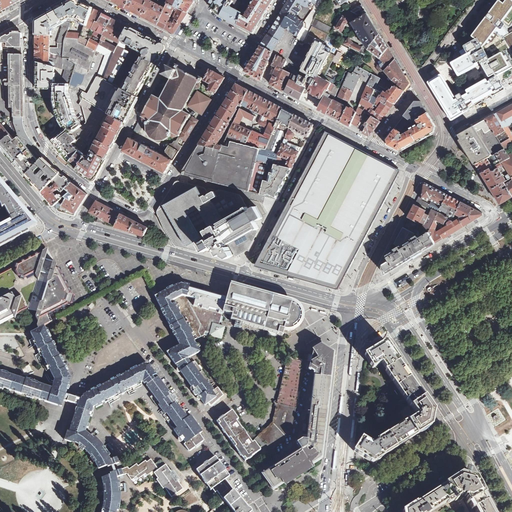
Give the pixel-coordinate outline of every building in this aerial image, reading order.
[(0,0),(0,12),(11,6),(21,0),(0,0)] [(85,24),(87,26),(93,8),(77,0),(72,0),(56,9),(63,20),(66,21),(72,18),(71,17),(73,16),(74,17),(75,17),(76,16),(77,16),(76,17),(77,18),(76,19),(82,22),(82,23),(85,24)] [(129,0),(125,8),(157,25),(165,9),(155,3),(148,0),(129,0)] [(155,3),(165,9),(168,3),(162,0),(155,0),(158,1),(157,3),(156,2),(155,3)] [(168,3),(188,12),(191,8),(194,2),(193,0),(168,0),(168,3)] [(235,24),(238,25),(242,15),(243,14),(230,7),(233,1),(231,0),(208,0),(214,9),(215,11),(218,14),(221,16),(223,17),(235,24)] [(230,7),(243,14),(247,0),(231,0),(233,1),(230,7)] [(274,0),(273,0),(254,0),(254,1),(253,1),(252,2),(252,3),(252,4),(252,3),(251,3),(251,5),(251,6),(250,6),(249,8),(250,8),(244,16),(242,15),(238,25),(253,33),(260,21),(274,0)] [(261,46),(273,52),(281,38),(280,37),(285,28),(299,37),(304,28),(304,22),(295,16),(297,14),(298,15),(301,11),(299,10),(302,4),(312,11),(317,0),(289,0),(286,5),(287,5),(281,13),(282,14),(268,35),(261,46)] [(378,4),(384,13),(388,10),(381,0),(375,0),(376,0),(377,1),(376,1),(377,3),(378,2),(378,3),(378,4)] [(492,13),(501,0),(499,0),(491,12),(492,13)] [(493,14),(501,20),(502,21),(511,7),(511,0),(501,0),(492,13),(493,14)] [(511,0),(511,7),(502,21),(508,25),(509,26),(511,22),(511,0)] [(188,12),(168,3),(165,9),(157,25),(174,34),(188,12)] [(362,17),(368,14),(362,5),(358,7),(351,11),(352,12),(362,17)] [(93,8),(87,26),(92,29),(96,21),(98,23),(103,13),(93,8)] [(352,12),(351,11),(345,8),(344,8),(334,27),(343,32),(349,20),(348,19),(352,12)] [(36,35),(50,35),(52,35),(52,28),(53,27),(54,28),(61,24),(64,22),(63,20),(56,9),(39,18),(36,24),(36,35)] [(103,35),(111,18),(103,13),(98,23),(96,21),(92,29),(93,30),(95,31),(103,35)] [(352,24),(368,49),(380,34),(374,24),(368,14),(362,17),(352,24)] [(489,20),(495,25),(496,25),(499,27),(500,27),(503,23),(503,22),(501,21),(501,20),(493,14),(492,15),(490,14),(489,14),(487,17),(490,19),(489,20)] [(119,43),(121,41),(127,27),(111,18),(103,35),(106,36),(119,43)] [(312,25),(330,35),(333,29),(314,19),(312,25)] [(473,36),(474,37),(487,20),(486,19),(485,19),(473,35),(473,36)] [(57,43),(58,43),(64,43),(64,41),(66,37),(67,32),(69,27),(70,23),(66,21),(63,20),(64,22),(61,24),(62,27),(57,42),(57,43)] [(474,37),(476,39),(477,40),(482,43),(483,44),(484,44),(485,44),(494,31),(497,28),(497,27),(495,25),(489,20),(487,20),(474,37)] [(79,42),(87,46),(91,39),(93,35),(91,34),(93,33),(93,30),(92,29),(87,26),(85,24),(84,26),(82,32),(82,33),(80,39),(79,42)] [(142,58),(154,64),(156,65),(164,50),(164,49),(164,48),(164,47),(164,46),(163,45),(162,45),(127,27),(121,41),(124,43),(143,52),(144,55),(142,58)] [(103,35),(95,31),(94,35),(93,35),(91,39),(87,46),(96,50),(96,51),(96,50),(99,44),(103,35)] [(481,44),(489,59),(501,53),(502,53),(508,65),(508,66),(502,70),(503,71),(504,72),(505,71),(511,67),(511,52),(511,51),(511,50),(508,43),(504,37),(503,38),(502,37),(494,31),(485,44),(484,44),(483,44),(482,43),(481,44)] [(11,54),(22,54),(23,34),(20,33),(14,33),(0,40),(0,50),(3,50),(3,48),(9,48),(9,50),(11,50),(11,54)] [(368,50),(380,59),(388,48),(384,40),(380,34),(368,49),(368,50)] [(37,62),(49,65),(50,53),(50,48),(50,35),(36,35),(36,57),(36,61),(37,62)] [(114,52),(116,48),(105,42),(106,36),(103,35),(99,44),(114,52)] [(75,64),(89,70),(96,50),(87,46),(79,42),(80,39),(66,37),(64,41),(64,43),(63,55),(63,58),(70,59),(70,61),(75,64)] [(344,44),(365,55),(368,50),(364,46),(362,48),(353,44),(349,39),(344,44)] [(482,62),(482,63),(489,59),(481,44),(482,43),(477,40),(474,44),(474,43),(473,42),(473,41),(471,42),(471,43),(468,45),(468,44),(467,44),(465,46),(464,46),(466,48),(467,48),(469,51),(468,52),(468,53),(471,52),(477,62),(479,61),(481,63),(482,62)] [(125,46),(124,43),(121,41),(119,43),(117,46),(131,53),(132,50),(125,46)] [(326,113),(327,114),(334,100),(340,87),(334,84),(335,82),(334,79),(332,78),(328,79),(327,81),(318,76),(330,53),(327,51),(329,49),(329,48),(328,48),(328,47),(326,46),(316,41),(301,71),(303,71),(301,75),(308,79),(307,81),(311,83),(308,90),(307,90),(305,91),(304,92),(308,91),(309,91),(310,88),(323,95),(322,97),(323,97),(326,99),(324,104),(326,113)] [(50,48),(50,53),(57,55),(63,55),(64,43),(58,43),(58,48),(50,48)] [(111,58),(114,52),(99,44),(96,50),(105,55),(97,76),(104,78),(111,58)] [(104,79),(119,87),(123,79),(124,78),(126,74),(131,64),(133,59),(135,55),(131,53),(117,46),(116,48),(114,52),(111,58),(104,78),(104,79)] [(245,71),(261,79),(262,79),(273,52),(261,46),(245,71)] [(382,68),(385,71),(396,60),(393,55),(388,48),(380,59),(387,64),(385,66),(384,67),(382,64),(380,65),(382,68)] [(477,62),(471,52),(468,53),(463,56),(463,57),(469,68),(470,69),(478,65),(478,64),(477,62)] [(50,53),(49,65),(53,66),(62,69),(63,66),(63,58),(63,55),(57,55),(50,53)] [(482,64),(489,76),(490,76),(502,70),(508,66),(508,65),(502,53),(501,53),(489,59),(482,63),(482,64)] [(14,117),(23,117),(23,112),(23,84),(22,54),(11,54),(10,54),(10,59),(10,79),(10,85),(10,108),(14,108),(14,117)] [(270,84),(283,91),(290,74),(283,70),(287,60),(277,56),(272,66),(277,68),(270,84)] [(463,57),(463,56),(452,63),(459,75),(460,75),(470,69),(469,68),(463,57)] [(122,88),(137,96),(154,64),(142,58),(141,57),(135,69),(134,68),(129,77),(130,77),(128,81),(127,80),(127,81),(125,80),(123,79),(119,87),(122,88)] [(63,84),(70,84),(73,71),(75,64),(70,61),(70,59),(63,58),(63,66),(68,67),(68,68),(66,68),(66,72),(65,72),(65,76),(64,76),(64,80),(63,80),(63,84)] [(385,71),(390,76),(393,80),(402,70),(396,60),(385,71)] [(54,86),(55,86),(56,86),(56,84),(54,84),(54,74),(55,74),(55,72),(53,71),(53,66),(49,65),(37,62),(37,71),(36,71),(35,87),(36,87),(36,85),(38,85),(38,87),(54,87),(54,86)] [(89,70),(75,64),(73,71),(82,74),(88,72),(89,70)] [(189,114),(183,111),(187,104),(194,89),(195,88),(197,89),(199,89),(201,86),(200,84),(199,83),(200,81),(201,81),(203,78),(200,76),(199,78),(198,78),(178,68),(180,65),(176,64),(174,67),(178,69),(178,70),(176,69),(175,68),(169,65),(164,74),(171,78),(160,98),(153,94),(150,100),(151,101),(145,111),(144,111),(141,116),(144,118),(149,120),(148,121),(147,121),(147,122),(146,122),(146,123),(146,124),(147,125),(147,126),(147,127),(148,131),(147,132),(147,133),(148,133),(151,137),(150,138),(151,138),(156,140),(156,141),(158,141),(163,141),(164,141),(165,141),(165,140),(169,137),(170,138),(170,137),(171,137),(172,137),(173,136),(173,135),(173,134),(172,134),(172,133),(177,136),(180,137),(181,133),(180,132),(188,117),(189,118),(191,116),(191,115),(189,114)] [(359,78),(363,80),(368,72),(357,66),(352,74),(349,73),(348,75),(358,80),(359,78)] [(210,70),(204,80),(211,84),(209,90),(213,92),(216,93),(225,78),(210,70)] [(397,87),(404,91),(410,83),(409,82),(408,79),(407,79),(405,75),(405,74),(403,72),(402,70),(393,80),(398,85),(397,87)] [(308,79),(301,75),(300,76),(298,75),(291,71),(290,72),(293,74),(285,92),(292,96),(300,100),(304,92),(305,91),(307,90),(308,90),(311,83),(307,81),(308,79)] [(363,80),(369,83),(376,87),(378,84),(381,79),(368,72),(363,80)] [(455,100),(456,99),(442,74),(441,74),(429,82),(429,83),(451,120),(452,120),(464,113),(464,112),(461,107),(460,108),(462,112),(453,117),(452,117),(431,83),(432,82),(432,81),(440,76),(440,77),(441,77),(455,100)] [(351,97),(358,80),(348,75),(341,92),(351,97)] [(490,81),(493,84),(494,84),(500,81),(500,80),(501,80),(498,75),(497,75),(490,79),(490,80),(490,81)] [(390,76),(385,80),(394,85),(396,86),(397,87),(398,85),(393,80),(390,76)] [(461,107),(456,99),(455,100),(441,77),(440,77),(440,76),(432,81),(432,82),(431,83),(452,117),(453,117),(462,112),(460,108),(461,107)] [(394,86),(394,85),(385,80),(383,79),(379,85),(386,89),(388,87),(392,90),(394,86)] [(200,93),(209,99),(213,92),(209,90),(211,84),(204,80),(202,87),(200,93)] [(467,91),(468,93),(470,93),(469,92),(487,82),(487,83),(488,82),(487,80),(485,80),(468,89),(468,90),(467,91)] [(500,81),(494,84),(495,87),(496,89),(497,90),(502,87),(503,86),(500,81)] [(468,93),(472,100),(474,99),(474,100),(491,90),(491,89),(492,89),(488,82),(487,83),(487,82),(469,92),(470,93),(468,93)] [(73,135),(77,140),(79,138),(73,132),(82,126),(81,125),(77,118),(69,93),(69,86),(70,84),(63,84),(56,84),(56,86),(55,86),(55,91),(55,97),(53,97),(54,101),(55,107),(56,106),(57,110),(58,114),(57,115),(59,119),(62,124),(63,123),(65,126),(67,129),(72,136),(73,135)] [(217,116),(230,123),(238,109),(237,108),(238,107),(239,104),(242,106),(242,104),(249,91),(237,84),(217,116)] [(394,104),(404,91),(397,87),(396,86),(395,87),(394,86),(392,90),(388,87),(386,89),(379,85),(378,84),(376,87),(375,89),(383,93),(381,96),(394,104)] [(374,93),(375,89),(368,85),(362,98),(369,102),(371,97),(372,95),(374,93)] [(473,100),(471,101),(474,106),(477,105),(476,104),(491,95),(492,96),(493,96),(495,93),(497,92),(500,90),(500,91),(505,89),(503,86),(502,87),(497,90),(496,89),(495,87),(492,89),(493,91),(493,92),(475,102),(474,102),(473,100)] [(111,116),(125,123),(139,98),(137,96),(122,88),(121,89),(108,114),(111,116)] [(322,98),(322,97),(323,95),(310,88),(309,91),(322,98)] [(194,89),(187,104),(189,106),(198,92),(194,89)] [(472,100),(473,100),(474,102),(475,102),(493,92),(493,91),(492,89),(491,89),(491,90),(474,100),(474,99),(472,100)] [(271,119),(276,122),(282,108),(266,100),(249,90),(249,91),(242,104),(260,114),(262,115),(268,118),(271,119)] [(198,92),(189,106),(202,114),(211,100),(209,99),(200,93),(198,92)] [(348,104),(351,97),(341,92),(338,99),(348,104),(349,104),(348,104)] [(456,99),(461,107),(463,106),(465,110),(468,108),(468,107),(466,104),(471,101),(473,100),(472,100),(468,93),(462,97),(461,94),(460,93),(457,96),(456,96),(458,98),(456,99)] [(379,101),(391,108),(394,104),(381,96),(380,95),(379,95),(377,99),(379,101)] [(318,109),(326,113),(324,104),(326,99),(323,97),(324,99),(318,109)] [(366,106),(364,111),(366,112),(368,113),(368,114),(371,109),(373,106),(374,104),(369,102),(362,98),(360,103),(366,106)] [(341,121),(347,107),(334,100),(327,114),(328,114),(341,121)] [(378,107),(375,112),(384,117),(391,108),(379,101),(376,105),(378,107)] [(418,119),(428,112),(421,102),(415,102),(404,116),(410,120),(413,122),(415,119),(416,120),(417,119),(418,119)] [(500,122),(503,120),(511,114),(511,104),(495,114),(500,122)] [(234,124),(239,126),(244,116),(254,121),(256,115),(241,107),(234,122),(234,124)] [(350,126),(352,123),(354,119),(357,112),(356,112),(354,111),(355,110),(352,108),(351,109),(347,107),(341,121),(342,122),(350,126)] [(281,124),(289,127),(294,114),(283,109),(282,108),(276,122),(281,124)] [(354,124),(358,127),(366,112),(364,111),(358,108),(356,112),(357,112),(354,119),(352,123),(354,124)] [(372,117),(381,122),(384,117),(375,112),(374,111),(371,109),(368,114),(371,116),(372,117)] [(367,135),(370,136),(375,130),(381,122),(372,117),(371,118),(370,119),(366,116),(368,113),(366,112),(358,127),(358,128),(362,131),(363,129),(365,130),(363,133),(367,135)] [(417,142),(434,132),(435,131),(434,131),(435,127),(436,127),(436,126),(428,112),(418,119),(417,120),(419,124),(418,127),(415,129),(414,127),(410,130),(417,142)] [(294,114),(289,127),(307,137),(314,125),(304,119),(294,114)] [(496,136),(505,131),(500,122),(495,114),(486,119),(492,129),(496,136)] [(259,124),(267,128),(270,123),(270,122),(270,121),(267,120),(268,119),(268,118),(262,115),(258,122),(259,124)] [(100,156),(106,160),(125,123),(111,116),(94,150),(100,156)] [(144,118),(141,116),(134,130),(139,133),(143,127),(144,127),(145,126),(147,127),(147,126),(147,125),(146,124),(146,123),(144,122),(143,119),(144,118)] [(181,133),(180,137),(186,141),(198,121),(197,120),(193,117),(191,116),(189,118),(188,117),(180,132),(181,133)] [(217,116),(200,145),(222,150),(224,146),(221,145),(218,144),(230,124),(230,123),(217,116)] [(404,128),(410,120),(404,116),(395,128),(401,132),(404,128)] [(18,137),(28,149),(33,144),(28,138),(29,137),(25,132),(26,132),(25,130),(24,127),(24,125),(23,122),(23,120),(23,117),(14,117),(14,123),(18,134),(15,136),(17,138),(18,137)] [(472,127),(476,132),(482,128),(485,133),(492,129),(486,119),(472,127)] [(511,135),(503,120),(500,122),(505,131),(511,142),(511,135)] [(1,143),(11,135),(0,121),(0,141),(1,143)] [(252,131),(245,145),(260,149),(265,150),(274,128),(275,127),(275,126),(270,123),(267,128),(264,135),(264,136),(262,136),(253,132),(252,131)] [(231,142),(245,145),(252,131),(239,126),(234,124),(233,125),(227,138),(227,139),(226,141),(231,142)] [(274,128),(287,133),(288,130),(289,129),(289,127),(281,124),(279,128),(275,127),(274,128)] [(469,152),(476,164),(487,158),(491,156),(476,132),(472,127),(462,132),(461,139),(465,147),(469,152)] [(274,128),(265,150),(279,153),(282,144),(285,138),(287,133),(274,128)] [(401,132),(395,128),(386,139),(387,143),(387,146),(399,152),(417,142),(410,130),(407,132),(406,132),(406,133),(403,135),(401,134),(402,133),(401,132)] [(476,132),(491,156),(496,153),(504,149),(496,136),(492,129),(485,133),(482,128),(476,132)] [(75,145),(73,143),(75,142),(76,141),(77,140),(73,135),(72,136),(67,129),(53,140),(56,144),(55,145),(69,163),(79,147),(76,144),(75,145)] [(285,138),(287,139),(289,140),(291,139),(294,134),(293,133),(290,131),(288,130),(287,133),(285,138)] [(504,149),(511,144),(511,142),(505,131),(496,136),(504,149)] [(347,143),(326,132),(314,155),(255,266),(266,269),(270,270),(281,273),(292,278),(297,278),(305,280),(338,290),(349,269),(356,256),(390,192),(400,172),(397,171),(397,170),(347,143)] [(28,174),(39,162),(28,149),(18,137),(17,138),(15,140),(13,138),(11,135),(1,143),(28,174)] [(169,145),(179,152),(182,146),(179,144),(178,143),(181,138),(179,137),(177,141),(174,141),(173,144),(170,144),(169,145)] [(123,151),(165,173),(173,161),(165,157),(165,156),(149,148),(149,147),(144,145),(143,145),(130,138),(123,151)] [(289,149),(299,153),(302,148),(286,141),(287,139),(285,138),(282,144),(290,147),(289,149)] [(181,174),(249,191),(257,163),(257,160),(243,156),(245,145),(231,142),(230,148),(224,146),(222,150),(200,145),(191,158),(181,174)] [(33,144),(28,149),(39,162),(43,157),(42,156),(40,158),(37,154),(37,153),(35,152),(38,149),(33,144)] [(274,164),(291,168),(292,168),(293,167),(295,161),(299,153),(289,149),(290,147),(282,144),(279,153),(274,164)] [(165,157),(173,161),(179,152),(169,145),(166,151),(167,154),(165,156),(165,157)] [(243,156),(257,160),(260,149),(245,145),(243,156)] [(69,163),(77,169),(86,155),(85,154),(86,151),(84,150),(82,149),(80,147),(79,147),(69,163)] [(260,149),(257,160),(268,162),(274,164),(279,153),(265,150),(260,149)] [(504,149),(496,153),(501,162),(502,162),(509,158),(508,156),(504,149)] [(84,174),(90,179),(96,178),(101,169),(106,160),(100,156),(94,150),(93,150),(92,153),(90,156),(90,157),(91,157),(89,160),(88,159),(88,158),(88,157),(86,155),(77,169),(84,174)] [(496,153),(491,156),(495,165),(501,162),(496,153)] [(511,178),(511,177),(511,153),(508,156),(509,158),(502,162),(504,165),(506,169),(509,174),(511,178)] [(60,173),(43,158),(43,157),(39,162),(28,174),(33,180),(36,185),(43,192),(49,186),(52,182),(60,173)] [(476,164),(481,173),(490,168),(492,167),(487,158),(476,164)] [(269,194),(275,197),(284,181),(284,180),(284,179),(285,178),(286,177),(291,168),(274,164),(268,162),(267,167),(260,194),(268,196),(269,194)] [(260,194),(267,167),(258,165),(259,163),(257,163),(249,191),(260,194)] [(500,204),(511,197),(511,196),(507,187),(504,189),(503,187),(505,186),(505,185),(503,182),(507,180),(506,179),(505,180),(501,172),(502,171),(500,167),(492,172),(490,168),(481,173),(482,175),(488,184),(499,202),(500,204)] [(64,195),(65,196),(71,192),(66,188),(72,182),(60,173),(52,182),(55,186),(58,183),(61,187),(58,190),(60,192),(61,192),(61,193),(62,193),(64,195)] [(0,244),(18,235),(28,230),(27,228),(35,223),(30,217),(31,217),(19,203),(2,182),(0,182),(0,244)] [(62,205),(76,214),(88,194),(72,182),(66,188),(71,192),(65,196),(65,197),(67,198),(62,205)] [(178,244),(178,245),(195,249),(201,246),(203,251),(204,252),(212,247),(212,246),(213,246),(214,246),(214,247),(215,247),(216,246),(218,250),(216,251),(217,254),(218,256),(219,256),(223,254),(223,255),(222,255),(222,256),(223,256),(224,257),(227,259),(228,259),(233,256),(233,255),(232,253),(231,251),(230,251),(229,251),(230,250),(228,246),(227,247),(226,246),(227,246),(225,244),(224,242),(227,240),(228,243),(229,242),(230,244),(229,244),(232,250),(236,255),(236,256),(237,256),(248,250),(248,249),(249,249),(252,243),(251,243),(252,242),(257,234),(257,233),(257,232),(256,232),(255,229),(256,228),(257,230),(259,228),(255,221),(258,219),(258,220),(259,220),(263,217),(260,212),(256,206),(251,209),(251,208),(248,209),(247,207),(246,205),(245,205),(243,201),(242,198),(241,198),(241,197),(240,197),(236,196),(232,195),(219,192),(218,192),(217,192),(217,193),(217,194),(216,195),(214,192),(214,191),(208,194),(208,195),(206,196),(206,195),(205,195),(203,197),(201,193),(203,192),(203,191),(201,188),(201,187),(200,187),(179,182),(178,182),(177,182),(176,182),(175,183),(159,209),(166,226),(177,244),(178,244)] [(43,192),(54,206),(58,202),(63,198),(62,197),(60,194),(57,196),(55,193),(58,190),(61,187),(58,183),(55,186),(51,189),(49,186),(43,192)] [(421,195),(421,198),(422,198),(431,200),(432,200),(442,205),(448,195),(425,183),(423,183),(421,195)] [(429,208),(430,204),(422,200),(422,198),(421,198),(421,195),(420,195),(416,202),(429,208)] [(454,217),(455,214),(461,202),(448,195),(442,205),(440,209),(448,213),(450,214),(454,217)] [(438,212),(440,209),(442,205),(432,200),(431,203),(430,204),(429,208),(432,209),(438,212)] [(105,220),(116,225),(122,214),(97,201),(90,212),(99,216),(97,222),(104,224),(105,220)] [(59,211),(74,216),(76,214),(62,205),(58,202),(54,206),(59,211)] [(459,218),(464,226),(483,215),(483,213),(461,202),(455,214),(461,217),(459,218)] [(419,223),(420,222),(424,213),(426,210),(415,204),(408,217),(419,223)] [(439,212),(438,212),(432,209),(429,216),(425,224),(423,227),(423,228),(427,229),(428,231),(430,230),(435,219),(439,212)] [(448,217),(439,212),(435,219),(436,220),(441,222),(443,223),(444,224),(446,221),(447,220),(448,217)] [(420,222),(425,224),(429,216),(424,213),(420,222)] [(116,227),(130,231),(136,221),(122,214),(116,225),(116,227)] [(429,232),(435,243),(464,226),(459,218),(454,221),(453,222),(448,225),(445,227),(436,232),(436,230),(437,224),(435,222),(436,220),(435,219),(430,230),(428,231),(429,232)] [(145,236),(149,227),(142,224),(136,221),(130,231),(134,232),(145,236)] [(412,222),(408,230),(414,233),(418,225),(412,222)] [(418,225),(414,233),(415,233),(421,236),(419,230),(423,228),(423,227),(418,225)] [(397,246),(398,246),(414,237),(415,233),(414,233),(408,230),(403,227),(394,244),(397,246)] [(383,265),(387,273),(398,266),(435,243),(429,232),(421,237),(419,238),(418,236),(398,248),(392,252),(391,251),(389,253),(390,254),(388,254),(387,257),(389,261),(383,265)] [(398,246),(398,248),(418,236),(419,238),(421,237),(421,236),(415,233),(414,237),(398,246)] [(47,315),(49,315),(49,314),(50,315),(54,313),(54,312),(55,312),(56,312),(56,311),(57,311),(61,309),(61,308),(61,309),(62,308),(63,307),(63,308),(67,306),(67,304),(69,305),(73,303),(74,300),(72,296),(70,295),(71,293),(69,291),(69,290),(69,289),(68,289),(68,288),(66,284),(65,284),(66,283),(65,282),(65,281),(63,277),(62,277),(62,276),(61,275),(59,271),(59,270),(58,269),(56,268),(56,265),(54,260),(52,265),(44,263),(46,256),(40,254),(21,264),(0,274),(0,323),(17,314),(28,309),(29,310),(37,313),(36,317),(38,323),(39,321),(41,322),(44,320),(45,317),(47,316),(47,315)] [(84,306),(144,274),(152,290),(154,289),(156,288),(146,268),(82,302),(57,315),(58,317),(59,319),(84,306)] [(208,403),(215,398),(214,397),(218,393),(215,389),(212,391),(209,388),(214,384),(213,383),(208,386),(206,382),(209,380),(195,361),(189,365),(186,361),(185,360),(187,359),(184,353),(187,352),(190,357),(200,352),(198,348),(200,348),(198,344),(196,345),(194,340),(204,335),(205,331),(210,332),(210,335),(221,339),(224,327),(219,325),(222,313),(227,298),(212,293),(189,287),(189,286),(183,284),(181,284),(155,297),(179,344),(179,346),(167,353),(175,365),(176,366),(179,368),(193,388),(195,391),(194,392),(194,393),(194,394),(195,395),(196,395),(198,395),(205,405),(208,403)] [(227,298),(222,313),(232,316),(231,320),(269,332),(268,334),(267,335),(275,338),(277,334),(282,336),(284,330),(286,331),(287,331),(289,331),(291,330),(292,330),(294,329),(295,328),(296,328),(297,327),(299,325),(299,324),(300,323),(301,321),(301,320),(302,318),(302,316),(302,315),(301,313),(301,311),(300,310),(299,309),(298,307),(297,306),(296,305),(295,304),(294,303),(292,303),(230,285),(228,292),(227,298)] [(41,328),(44,326),(52,322),(51,321),(49,315),(47,315),(47,316),(45,317),(44,320),(41,322),(39,321),(38,323),(40,326),(41,328)] [(74,404),(76,398),(73,397),(66,395),(68,388),(71,378),(67,371),(52,341),(44,326),(41,328),(40,328),(31,333),(33,339),(29,341),(32,346),(28,347),(29,349),(36,345),(37,348),(39,350),(38,351),(39,354),(35,356),(38,360),(39,360),(40,362),(41,361),(46,371),(48,370),(51,376),(52,375),(55,380),(54,383),(53,385),(54,385),(52,389),(53,389),(52,389),(48,402),(53,404),(53,403),(58,405),(57,406),(61,407),(63,400),(71,403),(74,404)] [(386,370),(398,362),(400,361),(386,342),(365,355),(373,368),(381,363),(386,370)] [(300,449),(262,474),(273,490),(278,487),(321,459),(323,446),(334,353),(332,352),(328,349),(322,346),(320,345),(314,349),(308,369),(309,370),(311,368),(312,365),(317,368),(315,370),(315,373),(307,436),(306,436),(305,438),(307,438),(307,440),(302,439),(297,443),(300,449)] [(277,404),(296,409),(309,354),(304,353),(302,360),(287,356),(284,373),(277,400),(277,404)] [(202,442),(203,442),(202,441),(203,440),(199,435),(201,433),(194,424),(190,418),(189,417),(187,418),(177,404),(175,401),(175,400),(176,399),(175,398),(175,397),(174,396),(173,396),(172,397),(156,375),(148,362),(146,363),(117,378),(106,384),(115,402),(120,399),(119,396),(123,394),(128,392),(130,396),(135,393),(134,392),(136,391),(135,389),(142,386),(141,385),(141,384),(140,383),(143,382),(144,384),(146,383),(148,386),(147,387),(151,391),(153,395),(152,396),(150,397),(151,398),(151,399),(157,407),(160,404),(163,408),(158,412),(159,413),(161,412),(171,427),(174,427),(176,426),(177,427),(177,428),(173,430),(182,442),(185,439),(187,442),(184,445),(188,451),(189,450),(190,451),(191,450),(202,442)] [(397,387),(410,378),(398,362),(386,370),(385,371),(397,387)] [(22,369),(26,376),(34,372),(30,364),(22,368),(22,369)] [(39,400),(48,402),(52,389),(49,388),(49,389),(47,388),(47,387),(40,384),(40,385),(38,385),(37,383),(38,380),(34,379),(33,382),(31,383),(29,382),(30,381),(26,380),(25,379),(26,376),(22,369),(21,369),(23,372),(21,373),(18,382),(15,381),(16,379),(13,378),(14,378),(14,376),(10,375),(10,376),(8,375),(7,374),(8,371),(4,369),(3,372),(1,373),(0,372),(0,385),(10,388),(9,390),(22,394),(22,393),(39,398),(39,400)] [(411,406),(423,397),(410,378),(397,387),(410,407),(411,406)] [(74,418),(88,422),(90,416),(92,417),(93,413),(90,412),(91,412),(92,412),(91,409),(91,410),(90,408),(91,405),(92,406),(93,407),(95,406),(96,408),(102,405),(101,403),(107,400),(111,408),(113,407),(111,404),(115,402),(106,384),(81,397),(80,399),(76,398),(74,404),(78,405),(74,418)] [(416,416),(408,421),(416,434),(416,435),(431,426),(432,421),(433,416),(434,411),(424,396),(423,397),(411,406),(417,415),(418,415),(418,416),(416,416)] [(258,436),(272,451),(290,433),(296,409),(277,404),(272,422),(258,436)] [(243,459),(245,461),(261,450),(254,441),(252,443),(246,434),(245,435),(241,430),(242,429),(237,420),(238,419),(232,410),(216,422),(223,431),(233,445),(243,459)] [(108,467),(119,463),(117,458),(107,461),(105,458),(107,457),(100,447),(99,446),(101,443),(100,444),(97,441),(98,440),(96,442),(94,441),(90,437),(91,435),(86,431),(87,428),(88,428),(90,425),(88,424),(88,422),(74,418),(69,434),(73,435),(72,440),(78,444),(80,445),(78,447),(83,451),(84,449),(86,450),(90,455),(92,457),(89,458),(93,463),(95,461),(96,463),(99,469),(107,466),(108,467)] [(388,433),(396,447),(416,434),(408,421),(407,421),(388,433)] [(362,438),(354,451),(370,461),(373,463),(384,456),(383,455),(388,452),(396,447),(388,433),(377,440),(378,441),(373,445),(362,438)] [(71,442),(72,440),(73,435),(69,434),(69,435),(67,434),(65,440),(71,442)] [(109,442),(105,445),(110,454),(114,452),(109,442)] [(223,499),(233,490),(229,485),(229,484),(226,479),(228,478),(229,477),(229,476),(220,464),(216,457),(215,457),(213,458),(207,463),(206,462),(205,462),(205,463),(204,463),(205,464),(196,470),(211,490),(214,487),(219,494),(223,499)] [(153,471),(164,463),(163,461),(161,461),(160,460),(154,464),(151,459),(148,462),(149,463),(148,463),(147,463),(146,461),(139,465),(140,466),(139,467),(137,464),(130,469),(131,470),(130,470),(128,467),(124,468),(126,474),(127,474),(132,480),(136,477),(138,479),(145,474),(147,476),(153,471)] [(170,471),(164,463),(153,471),(172,497),(183,489),(179,483),(180,482),(180,481),(179,480),(179,479),(178,479),(177,479),(176,479),(176,478),(177,477),(177,476),(176,475),(175,475),(174,475),(173,475),(170,471)] [(115,511),(115,510),(117,503),(117,500),(120,500),(119,500),(119,496),(121,496),(117,496),(117,492),(116,482),(115,482),(114,479),(119,477),(123,475),(125,474),(126,474),(124,468),(123,469),(121,469),(110,474),(111,475),(102,478),(104,485),(104,486),(102,486),(102,492),(105,492),(104,503),(102,502),(101,508),(103,509),(103,511),(102,511),(115,511)] [(445,484),(455,499),(457,498),(459,496),(466,498),(468,501),(467,502),(467,503),(483,494),(485,493),(476,477),(469,475),(461,473),(446,482),(445,483),(445,484)] [(439,488),(417,503),(416,502),(409,506),(403,510),(403,511),(430,511),(448,501),(449,503),(455,499),(445,484),(442,486),(439,488)] [(250,511),(251,511),(247,506),(233,490),(223,499),(233,511),(250,511)] [(483,494),(467,503),(468,504),(469,503),(472,509),(475,508),(477,511),(493,511),(490,507),(483,494)] [(464,511),(457,498),(455,499),(449,503),(448,501),(430,511),(464,511)]
